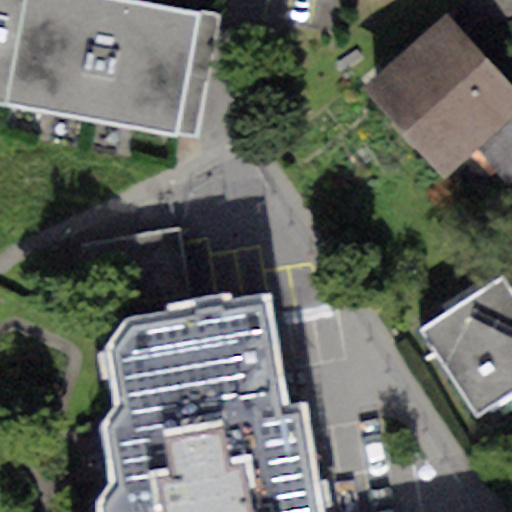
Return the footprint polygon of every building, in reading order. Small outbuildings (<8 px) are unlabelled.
[(22,0),(0,0),(0,99),(4,100),(22,0)] [(222,14),(146,0),(22,0),(4,100),(199,136),(222,14)] [(511,82),(450,14),(365,88),(440,173),(475,142),(511,108),(511,82)] [(511,181),(511,108),(475,142),(511,182),(511,181)] [(187,290),(176,225),(87,240),(98,305),(187,290)] [(511,287),(503,275),(422,326),(477,411),(511,388),(511,287)] [(311,511),(291,422),(278,421),(265,315),(136,330),(114,351),(130,418),(111,438),(118,492),(107,506),(108,511),(311,511)]
